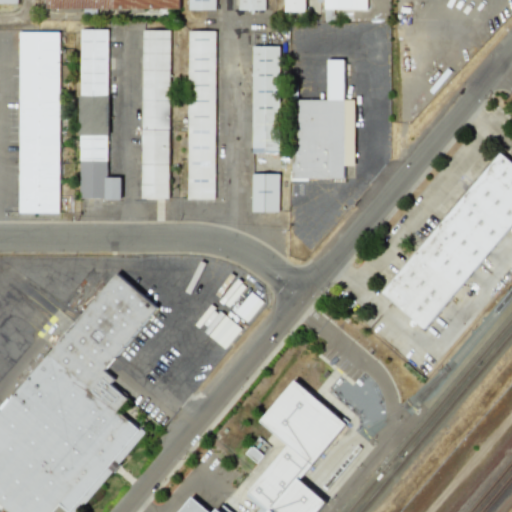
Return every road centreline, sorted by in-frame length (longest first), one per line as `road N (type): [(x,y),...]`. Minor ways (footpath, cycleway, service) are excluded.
road 1 (residential): [(511,44),(125,511)]
road 2 (residential): [(0,238),(212,239),(248,251),(305,293)]
road 3 (track): [(433,511),(511,419)]
